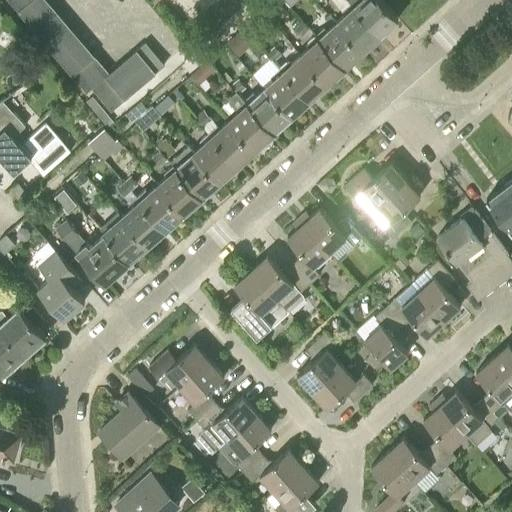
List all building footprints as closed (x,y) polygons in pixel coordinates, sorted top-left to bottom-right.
[(109,72),(48,0),(9,0),(86,91),(92,86),(111,109),(164,64),(146,41),(109,72)] [(349,0),(352,2),(380,34),(399,17),(382,0),(349,0)] [(380,34),(352,2),(344,10),(346,14),(338,21),(363,50),(380,34)] [(302,34),(309,27),(302,20),(295,26),(302,34)] [(363,50),(338,21),(328,30),(325,27),(317,35),(345,66),(363,50)] [(226,41),(228,43),(238,55),(255,42),(244,29),(243,27),(226,41)] [(345,66),(317,35),(307,43),(310,46),(302,54),(327,82),(345,66)] [(276,47),(269,53),(274,60),(281,53),(276,47)] [(327,82),(302,54),(292,62),(290,59),(281,66),(309,98),(327,82)] [(198,83),(216,68),(209,60),(191,75),(198,83)] [(281,66),(280,66),(271,74),(271,75),(273,77),(265,85),(292,114),(309,98),(281,66)] [(238,92),(245,86),(238,78),(231,84),(236,91),(238,92)] [(292,114),(265,85),(256,93),(254,91),(244,99),(272,131),(292,114)] [(272,131),(244,99),(236,91),(229,97),(228,95),(226,97),(235,107),(238,111),(229,119),(254,148),(272,131)] [(155,106),(161,112),(175,100),(169,93),(155,106)] [(22,143),(14,135),(25,124),(14,113),(2,99),(0,100),(0,155),(15,172),(30,158),(44,173),(71,149),(47,121),(34,132),(22,143)] [(202,125),(209,119),(202,110),(194,117),(202,125)] [(254,148),(229,119),(220,127),(218,124),(208,132),(236,164),(254,148)] [(116,139),(106,127),(89,140),(104,158),(113,151),(115,152),(124,144),(118,138),(116,139)] [(236,164),(208,132),(200,140),(202,143),(194,151),(218,180),(236,164)] [(218,180),(194,151),(188,145),(170,160),(173,164),(200,196),(218,180)] [(160,163),(167,157),(161,149),(160,149),(153,156),(160,163)] [(362,187),(376,202),(405,177),(391,161),(374,177),(365,167),(346,184),(355,194),(362,187)] [(200,196),(173,164),(164,172),(167,175),(157,184),(183,212),(200,196)] [(77,192),(89,181),(80,171),(68,182),(77,192)] [(123,181),(130,189),(131,188),(137,182),(130,175),(123,181)] [(405,177),(376,202),(392,220),(384,227),(393,237),(412,220),(404,210),(421,194),(405,177)] [(511,178),(487,198),(511,231),(511,230),(511,178)] [(20,199),(28,192),(18,181),(11,188),(20,199)] [(130,189),(123,181),(115,188),(122,196),(130,189)] [(183,212),(157,184),(149,191),(147,188),(137,195),(166,227),(183,212)] [(166,227),(137,195),(128,204),(131,208),(123,215),(148,243),(166,227)] [(300,216),(330,250),(347,236),(353,243),(364,234),(346,215),(337,224),(321,206),(311,215),(307,210),(300,216)] [(148,243),(123,215),(114,224),(110,220),(101,228),(105,233),(130,260),(148,243)] [(483,239),(464,215),(438,236),(472,281),(468,284),(478,298),(511,272),(511,257),(493,232),(491,234),(483,239)] [(294,262),(311,282),(321,273),(314,265),(330,250),(300,216),(293,223),(297,227),(288,236),(303,254),(294,262)] [(130,260),(105,233),(90,246),(67,219),(56,228),(104,283),(130,260)] [(409,229),(416,237),(424,229),(417,221),(409,229)] [(0,246),(5,252),(16,243),(7,233),(0,238),(0,246)] [(65,318),(85,300),(74,287),(83,279),(57,249),(39,265),(50,278),(38,288),(65,318)] [(289,308),(305,293),(302,289),(311,282),(294,262),(284,271),(268,253),(253,267),(289,308)] [(395,261),(402,268),(410,261),(403,254),(395,261)] [(435,275),(419,290),(445,319),(461,304),(445,287),(455,278),(438,259),(428,268),(435,275)] [(289,308),(253,267),(235,283),(245,294),(232,306),(258,335),(289,308)] [(445,319),(419,290),(402,305),(395,297),(386,305),(404,324),(412,317),(428,334),(445,319)] [(404,324),(386,305),(375,315),(382,323),(365,338),(391,367),(409,351),(393,334),(404,324)] [(0,310),(0,326),(25,354),(46,336),(20,306),(9,316),(2,309),(0,310)] [(25,354),(0,326),(0,368),(4,373),(25,354)] [(293,345),(308,333),(301,326),(287,338),(293,345)] [(313,389),(342,364),(327,347),(335,340),(326,330),(307,348),(315,357),(298,373),(313,389)] [(511,343),(510,341),(492,357),(511,378),(511,343)] [(180,384),(210,358),(195,342),(178,358),(169,348),(150,365),(159,375),(166,368),(180,384)] [(511,391),(511,378),(492,357),(476,371),(492,389),(482,397),(500,416),(510,408),(503,400),(511,391)] [(197,418),(216,401),(207,391),(225,375),(210,358),(180,384),(196,401),(188,408),(197,418)] [(342,364),(313,389),(328,406),(345,390),(354,400),(373,383),(364,373),(357,380),(342,364)] [(126,375),(133,382),(142,373),(136,366),(126,375)] [(507,424),(500,416),(482,397),(473,406),(457,388),(448,397),(443,392),(436,399),(467,433),(476,443),(492,428),(490,425),(495,421),(502,429),(507,424)] [(123,457),(139,442),(135,437),(155,418),(130,390),(117,402),(123,409),(99,431),(123,457)] [(228,438),(257,411),(242,394),(225,410),(216,401),(197,418),(206,428),(202,431),(216,448),(228,438)] [(467,433),(436,399),(429,405),(434,410),(424,418),(439,436),(430,445),(447,464),(457,455),(450,447),(467,433)] [(244,471),(263,453),(254,443),(272,428),(257,411),(228,438),(243,454),(235,461),(244,471)] [(0,450),(15,455),(23,428),(21,427),(22,423),(9,419),(8,423),(0,420),(0,450)] [(447,464),(430,445),(420,453),(405,436),(388,451),(414,480),(431,465),(437,473),(447,464)] [(275,489),(304,463),(289,447),(272,463),(263,453),(244,471),(253,480),(260,473),(275,489)] [(414,480),(388,451),(371,465),(394,491),(375,508),(378,511),(390,511),(405,500),(399,493),(414,480)] [(304,463),(275,489),(284,499),(276,506),(281,511),(303,511),(310,506),(302,496),(319,480),(304,463)] [(123,511),(169,511),(180,502),(152,471),(116,503),(123,511)]
